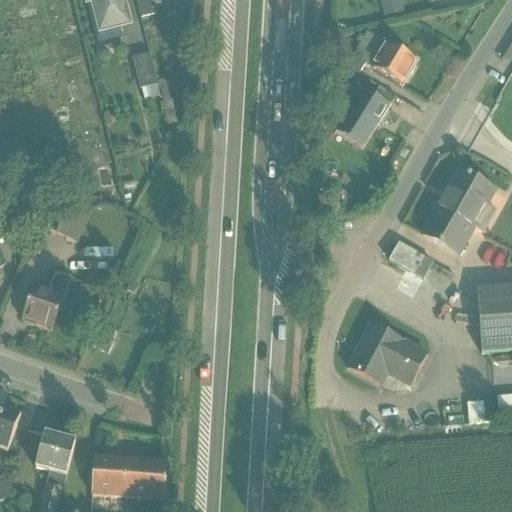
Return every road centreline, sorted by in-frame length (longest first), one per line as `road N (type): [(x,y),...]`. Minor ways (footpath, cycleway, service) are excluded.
road 1 (secondary): [(253,511),(287,0)]
road 2 (secondary): [(241,0),(212,511)]
road 3 (residential): [(321,405),(326,336),(360,255),(511,16)]
road 4 (unknown): [(352,274),(449,329),(467,282),(511,267)]
road 5 (residential): [(0,363),(155,418)]
